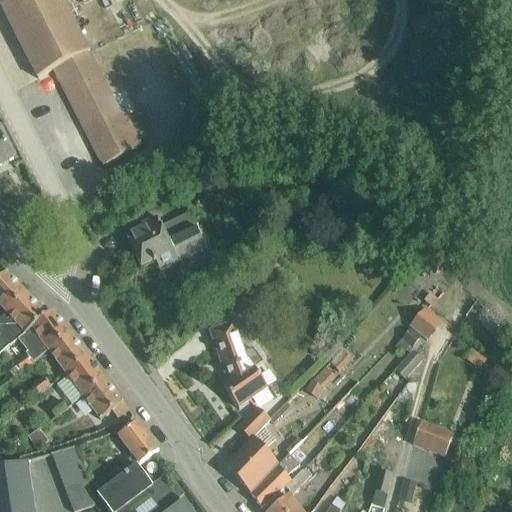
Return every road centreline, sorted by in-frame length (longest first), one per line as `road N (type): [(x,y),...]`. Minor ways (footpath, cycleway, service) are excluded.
road 1 (secondary): [(226,511),(157,406),(60,285)]
road 2 (unclassified): [(60,285),(78,251),(0,81)]
road 3 (track): [(388,511),(437,346),(465,305)]
